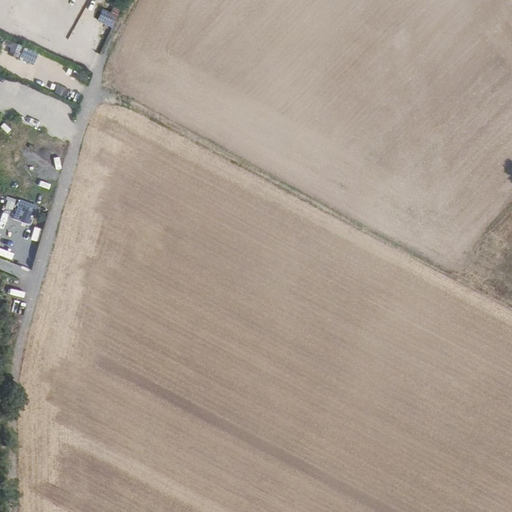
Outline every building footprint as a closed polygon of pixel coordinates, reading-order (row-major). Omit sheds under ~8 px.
[(97,21),(107,25),(112,14),(103,9),(97,21)] [(9,56),(18,58),(21,47),(12,44),(9,56)] [(18,60),(34,65),(38,54),(22,49),(18,60)] [(53,93),(67,100),(71,91),(57,85),(53,93)] [(14,212),(12,220),(30,226),(36,209),(13,201),(10,211),(14,212)] [(0,222),(0,233),(10,238),(14,227),(0,222)]
